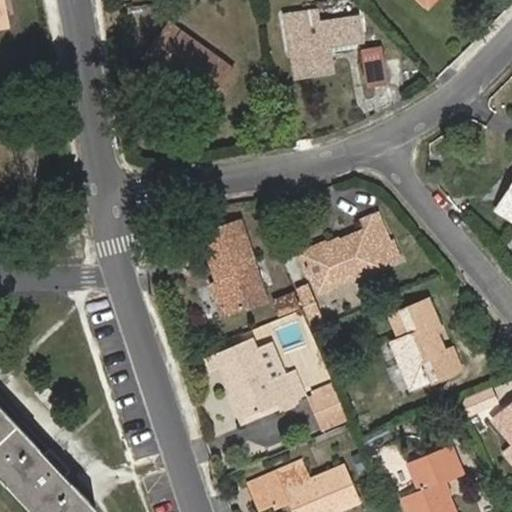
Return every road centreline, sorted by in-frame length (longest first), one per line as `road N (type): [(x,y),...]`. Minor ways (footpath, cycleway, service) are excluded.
road 1 (residential): [(202,511),(106,212)]
road 2 (residential): [(106,212),(384,150)]
road 3 (residential): [(106,212),(70,0)]
road 4 (residential): [(511,300),(384,150)]
road 5 (residential): [(384,150),(511,33)]
